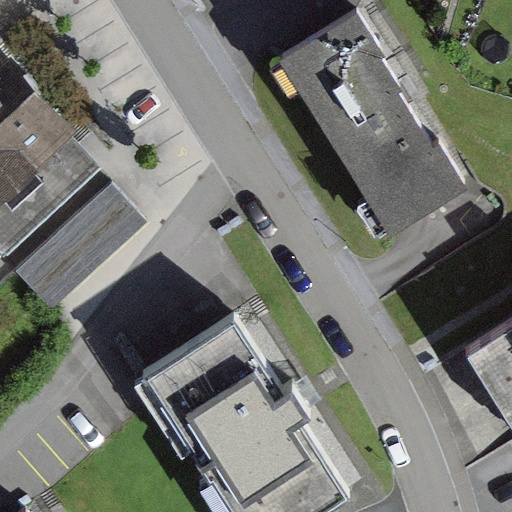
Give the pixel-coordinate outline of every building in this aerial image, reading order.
[(431,196),(471,172),(364,0),(335,0),(260,46),(284,85),(301,75),(366,181),(357,186),(382,226),(431,196)] [(0,258),(15,245),(0,227),(0,194),(96,112),(15,19),(0,31),(0,258)] [(23,267),(60,304),(155,210),(118,173),(23,267)] [(511,298),(469,325),(511,395),(511,298)] [(239,310),(145,374),(234,511),(315,511),(351,490),(295,400),(239,310)]
